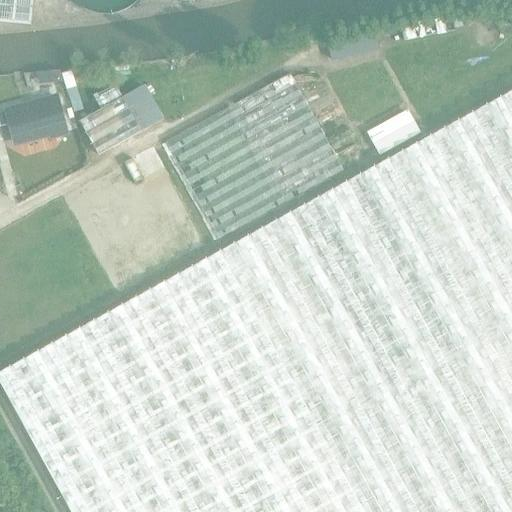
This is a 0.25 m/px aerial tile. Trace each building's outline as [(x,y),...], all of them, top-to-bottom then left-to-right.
[(0,0),(0,21),(31,25),(33,0),(0,0)] [(78,0),(80,1),(89,6),(96,8),(103,9),(112,8),(119,6),(126,2),(128,0),(78,0)] [(333,61),(377,51),(373,30),(329,39),(333,61)] [(72,71),(62,74),(74,113),(84,110),(72,71)] [(290,74),(166,143),(219,240),(344,171),(290,74)] [(145,86),(80,122),(98,156),(164,120),(145,86)] [(511,511),(511,92),(383,163),(0,373),(0,386),(69,511),(511,511)] [(6,113),(0,115),(0,122),(1,127),(9,125),(14,143),(50,133),(51,136),(65,132),(55,98),(6,112),(6,113)] [(407,114),(370,135),(379,154),(417,133),(407,114)]
